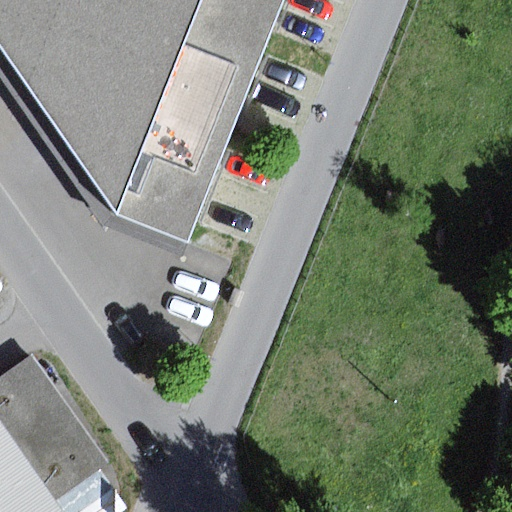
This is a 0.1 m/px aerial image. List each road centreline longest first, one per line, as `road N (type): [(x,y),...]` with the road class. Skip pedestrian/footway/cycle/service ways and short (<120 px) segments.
road 1 (unclassified): [(387,0),(190,491)]
road 2 (unclassified): [(190,491),(0,233)]
